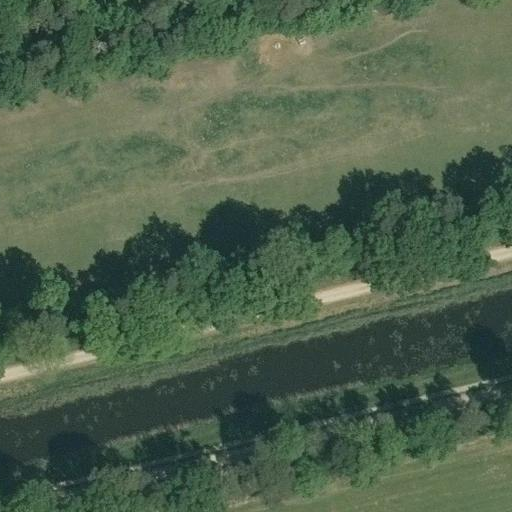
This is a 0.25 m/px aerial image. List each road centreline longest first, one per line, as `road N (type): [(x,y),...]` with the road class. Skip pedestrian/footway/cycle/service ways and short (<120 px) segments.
road 1 (track): [(511,247),(0,371)]
road 2 (unclassified): [(9,511),(511,390)]
